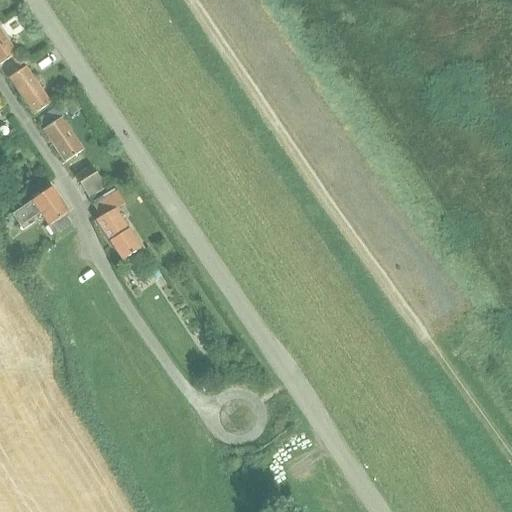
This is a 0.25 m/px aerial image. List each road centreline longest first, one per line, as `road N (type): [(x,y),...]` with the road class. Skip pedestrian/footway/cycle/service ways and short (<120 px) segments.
road 1 (unclassified): [(376,511),(34,0)]
road 2 (residential): [(201,411),(107,265),(82,203),(0,80)]
road 3 (residential): [(201,411),(239,396),(255,407),(259,427),(251,438),(215,435)]
